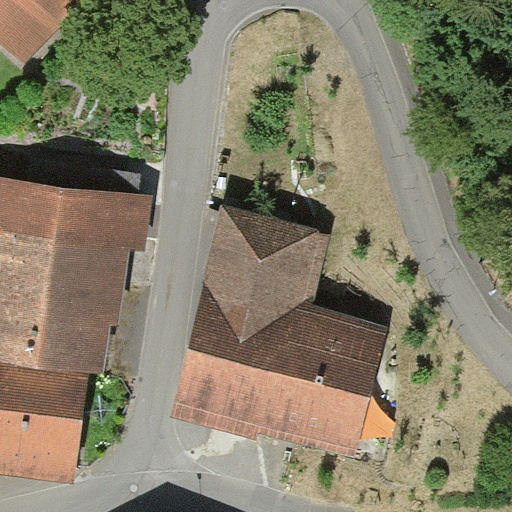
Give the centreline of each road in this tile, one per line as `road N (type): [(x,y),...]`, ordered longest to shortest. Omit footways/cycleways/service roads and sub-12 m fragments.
road 1 (residential): [(150,497),(148,456),(204,0)]
road 2 (unclassified): [(334,0),(362,32),(429,241),(487,342),(511,367)]
road 3 (unclassified): [(272,511),(199,495),(150,497)]
